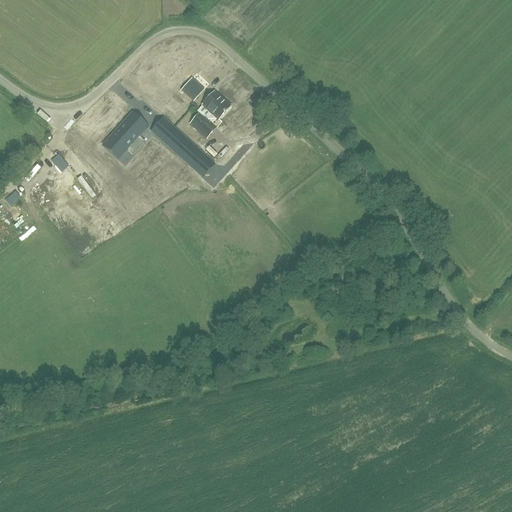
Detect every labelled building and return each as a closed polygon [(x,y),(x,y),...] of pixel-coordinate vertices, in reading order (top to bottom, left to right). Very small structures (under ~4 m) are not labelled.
[(191,79),(180,91),(193,103),(204,91),(191,79)] [(216,118),(218,120),(230,107),(214,93),(202,106),(210,112),(208,115),(212,119),(213,118),(215,120),(216,118)] [(160,96),(157,101),(170,108),(172,103),(160,96)] [(211,124),(216,118),(215,120),(213,118),(212,119),(208,115),(205,118),(200,114),(190,124),(206,139),(216,128),(211,124)] [(111,136),(112,138),(106,144),(120,156),(144,129),(131,117),(120,129),(119,128),(111,136)] [(163,140),(202,175),(213,164),(173,128),(163,140)] [(70,151),(65,155),(78,171),(83,167),(70,151)] [(73,175),(59,160),(55,164),(68,180),(73,175)] [(126,182),(121,187),(135,201),(140,197),(126,182)] [(143,199),(138,202),(145,215),(150,213),(143,199)] [(136,219),(139,217),(132,208),(129,211),(136,219)] [(11,231),(17,236),(23,230),(17,225),(11,231)]
